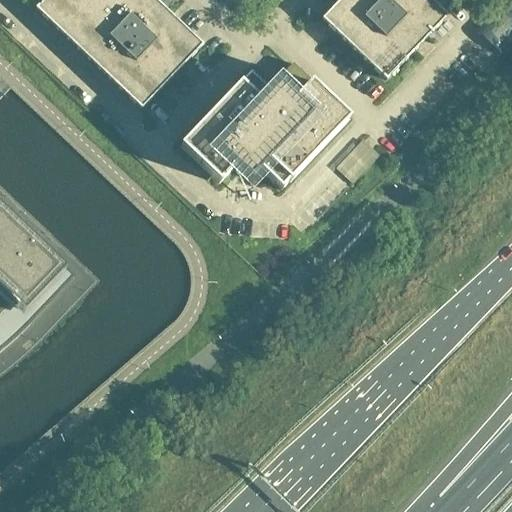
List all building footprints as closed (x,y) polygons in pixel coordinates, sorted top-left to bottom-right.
[(202,46),(163,9),(166,6),(158,0),(43,0),(35,9),(141,110),(202,46)] [(432,33),(447,17),(429,0),(340,0),(321,20),(385,81),(426,39),(430,43),(431,44),(433,44),(434,44),(435,44),(436,43),(437,42),(437,41),(437,39),(437,38),(436,37),(432,33)] [(289,183),(347,121),(348,120),(310,84),(293,101),(291,99),(294,96),(286,89),(283,92),(278,87),(269,97),(248,77),(240,86),(239,85),(180,148),(218,184),(239,162),(255,177),(260,171),(280,190),(288,182),(289,183)] [(352,184),(379,156),(362,141),(336,169),(352,184)] [(32,323),(40,315),(71,282),(0,213),(0,352),(6,347),(15,340),(23,332),(32,323)]
